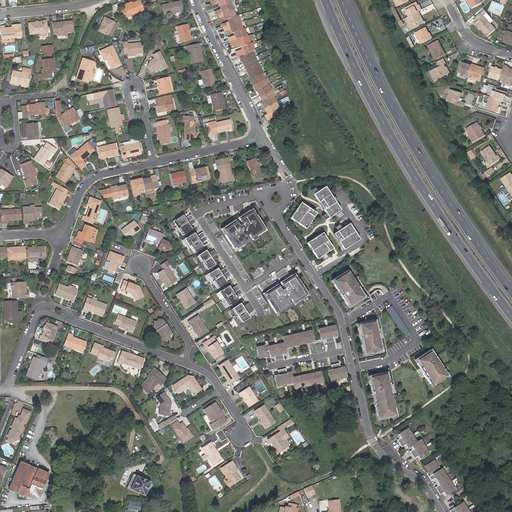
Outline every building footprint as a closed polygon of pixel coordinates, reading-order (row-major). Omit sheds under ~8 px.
[(130,3),(124,6),(124,8),(121,9),(124,16),(143,9),(139,0),(137,0),(132,2),(132,3),(131,4),(130,3)] [(164,14),(183,10),(181,1),(161,5),(164,14)] [(404,11),(406,18),(412,15),(415,14),(417,13),(421,10),(419,7),(418,7),(416,5),(404,11)] [(475,24),(480,29),(487,37),(494,30),(483,17),(484,16),(480,12),(475,18),(477,21),(475,24)] [(415,14),(412,15),(406,18),(403,20),(409,30),(422,23),(419,17),(417,18),(415,14)] [(108,35),(114,22),(104,17),(98,30),(108,35)] [(38,31),(45,30),(46,30),(45,19),(41,20),(37,20),(35,20),(28,21),(29,32),(38,31)] [(56,31),(64,31),(72,30),(71,19),(51,21),(52,32),(56,31)] [(4,26),(0,26),(0,29),(1,38),(21,35),(20,22),(14,22),(15,24),(11,25),(4,26)] [(189,32),(189,29),(187,23),(177,25),(180,41),(192,39),(191,35),(190,35),(189,32)] [(413,34),(419,45),(429,40),(430,39),(428,36),(427,37),(426,35),(423,29),(413,34)] [(511,33),(505,32),(502,41),(511,44),(511,33)] [(247,37),(230,42),(231,46),(238,44),(240,45),(240,47),(241,47),(243,46),(249,44),(247,37)] [(129,53),(135,52),(143,51),(142,41),(128,43),(127,41),(123,42),(124,53),(129,52),(129,53)] [(429,53),(440,47),(437,41),(425,47),(429,53)] [(199,42),(188,45),(191,63),(203,60),(199,42)] [(236,51),(237,57),(239,56),(251,51),(254,50),(252,43),(249,44),(243,46),(243,48),(242,49),(236,51)] [(111,68),(120,63),(112,45),(100,50),(104,60),(107,58),(111,68)] [(433,61),(444,55),(440,47),(429,53),(433,61)] [(159,71),(167,67),(159,51),(151,55),(153,58),(149,60),(151,64),(146,66),(150,74),(159,70),(159,71)] [(244,67),(257,62),(254,56),(251,51),(239,56),(242,61),(244,67)] [(49,67),(51,67),(52,67),(51,57),(41,58),(42,68),(40,68),(40,72),(37,73),(37,79),(42,79),(42,78),(50,77),(49,70),(49,67)] [(88,81),(89,78),(91,71),(89,70),(90,68),(92,69),(94,61),(82,57),(76,77),(88,81)] [(442,60),(435,63),(438,68),(428,73),(434,82),(447,75),(444,69),(442,66),(444,64),(442,60)] [(257,62),(244,67),(247,72),(250,78),(261,73),(262,73),(259,67),(257,62)] [(467,76),(471,65),(466,64),(466,65),(461,64),(457,73),(467,76)] [(484,69),(471,65),(467,78),(480,82),(484,69)] [(508,68),(504,66),(502,71),(499,80),(503,81),(502,84),(511,87),(511,83),(511,70),(507,69),(508,68)] [(488,78),(499,81),(499,80),(502,71),(491,67),(488,78)] [(9,79),(20,81),(22,82),(23,82),(27,82),(29,71),(21,69),(20,71),(11,68),(9,79)] [(201,70),(205,86),(214,84),(211,68),(201,70)] [(250,78),(249,78),(252,84),(255,90),(256,89),(259,94),(261,100),(260,100),(263,106),(266,112),(277,106),(274,100),(271,94),(273,94),(270,88),(267,83),(266,84),(264,78),(261,73),(250,78)] [(161,94),(172,91),(168,76),(157,79),(161,94)] [(115,106),(112,88),(101,91),(105,108),(115,106)] [(450,90),(446,101),(452,104),(463,107),(465,104),(458,102),(461,93),(450,90)] [(225,108),(224,101),(223,101),(222,95),(223,95),(222,91),(211,94),(214,110),(217,110),(217,112),(224,111),(223,108),(225,108)] [(499,101),(503,102),(506,94),(496,91),(494,99),(495,99),(499,101)] [(165,95),(155,98),(158,111),(174,108),(172,98),(165,99),(165,95)] [(499,101),(495,99),(494,99),(490,97),(488,103),(487,103),(485,109),(486,109),(495,112),(497,107),(497,106),(499,101)] [(45,113),(44,103),(36,104),(27,105),(27,106),(22,106),(23,116),(28,116),(28,114),(45,113)] [(277,106),(266,112),(264,113),(266,119),(276,114),(279,109),(277,106)] [(114,127),(122,125),(121,117),(120,117),(119,112),(118,107),(108,110),(112,127),(114,127)] [(60,116),(65,127),(81,118),(74,108),(60,116)] [(193,140),(193,132),(194,121),(193,121),(192,121),(192,116),(182,116),(182,121),(184,122),(184,140),(193,140)] [(171,141),(167,119),(156,121),(161,143),(171,141)] [(217,131),(225,130),(232,128),(230,119),(215,122),(215,121),(208,123),(210,134),(217,132),(217,131)] [(27,123),(28,140),(39,139),(38,123),(27,123)] [(467,137),(470,143),(482,137),(478,131),(477,132),(476,129),(477,128),(475,124),(464,131),(464,132),(459,135),(462,139),(467,137)] [(89,153),(93,149),(91,138),(83,145),(76,151),(73,153),(70,156),(80,168),(85,164),(81,160),(89,153)] [(119,146),(121,157),(133,155),(133,153),(140,151),(137,142),(119,146)] [(98,157),(104,156),(113,154),(113,155),(117,154),(115,143),(96,147),(98,157)] [(42,147),(34,160),(42,166),(51,153),(53,154),(56,149),(48,144),(47,144),(44,148),(42,147)] [(480,152),(490,166),(499,160),(496,156),(489,146),(480,152)] [(67,153),(70,156),(73,153),(76,151),(73,147),(67,153)] [(468,152),(472,159),(478,155),(474,148),(468,152)] [(228,174),(230,174),(227,158),(215,160),(220,182),(230,180),(228,174)] [(255,171),(258,171),(254,159),(245,162),(252,181),(258,179),(257,174),(256,174),(255,171)] [(37,176),(31,161),(21,165),(27,180),(25,181),(28,187),(38,184),(35,177),(37,176)] [(68,176),(70,172),(72,168),(63,163),(55,178),(64,183),(67,178),(68,176)] [(206,167),(200,168),(193,170),(193,168),(189,169),(191,182),(200,180),(209,178),(206,167)] [(6,174),(7,172),(0,168),(0,181),(3,184),(7,186),(12,178),(6,174)] [(489,176),(494,172),(491,168),(485,172),(489,176)] [(181,175),(180,172),(170,175),(172,185),(186,182),(186,181),(184,174),(181,175)] [(501,179),(511,195),(511,175),(510,173),(501,179)] [(158,187),(155,174),(150,176),(150,177),(142,179),(144,187),(144,189),(152,187),(152,188),(158,187)] [(142,179),(142,178),(139,178),(133,180),(133,178),(130,179),(132,187),(135,187),(136,189),(144,187),(142,179)] [(128,195),(125,184),(110,187),(113,198),(128,195)] [(324,185),(312,193),(327,216),(339,209),(324,185)] [(65,195),(68,191),(60,186),(58,190),(57,189),(48,203),(58,209),(60,206),(59,205),(61,202),(65,195)] [(84,220),(92,223),(101,201),(90,197),(87,205),(90,206),(86,216),(84,220)] [(314,212),(299,201),(288,216),(304,227),(314,212)] [(32,217),(34,217),(41,216),(40,207),(34,207),(34,205),(30,205),(31,206),(23,207),(24,222),(28,222),(28,220),(32,219),(32,217)] [(100,207),(96,217),(103,220),(107,210),(100,207)] [(20,208),(0,209),(1,223),(6,222),(5,219),(8,219),(21,218),(20,208)] [(250,208),(247,210),(252,218),(255,216),(250,208)] [(232,219),(221,227),(226,235),(224,237),(231,248),(237,244),(239,247),(242,245),(240,242),(245,239),(243,236),(246,234),(248,237),(254,233),(256,236),(259,234),(257,231),(262,228),(255,216),(252,218),(247,210),(246,210),(235,217),(239,224),(237,226),(232,219)] [(182,236),(190,231),(188,227),(196,222),(191,215),(183,220),(180,216),(173,221),(182,236)] [(138,225),(134,216),(119,223),(123,232),(138,225)] [(358,238),(347,222),(331,232),(342,248),(358,238)] [(82,234),(79,233),(77,237),(75,236),(74,240),(81,243),(82,239),(89,241),(94,228),(87,226),(85,225),(83,232),(82,234)] [(146,227),(143,239),(146,240),(147,239),(158,242),(161,231),(146,227)] [(218,228),(224,237),(226,235),(221,227),(218,228)] [(331,247),(321,231),(305,241),(316,258),(331,247)] [(193,254),(201,249),(198,246),(207,241),(201,233),(193,238),(191,235),(184,240),(193,254)] [(168,251),(171,241),(161,238),(158,248),(168,251)] [(27,249),(24,249),(24,257),(27,257),(27,258),(36,258),(43,257),(42,246),(34,247),(31,247),(27,247),(27,249)] [(77,265),(82,250),(72,246),(67,261),(77,265)] [(7,259),(24,258),(24,257),(24,249),(23,247),(7,248),(7,259)] [(205,272),(212,267),(210,263),(218,258),(213,250),(205,256),(203,252),(195,257),(205,272)] [(121,264),(124,257),(110,251),(107,259),(110,261),(107,269),(115,272),(118,263),(121,264)] [(155,272),(164,287),(173,281),(164,266),(166,265),(163,260),(157,264),(160,269),(155,272)] [(67,265),(66,270),(77,273),(78,268),(67,265)] [(124,267),(118,265),(115,281),(121,282),(124,267)] [(216,289),(223,284),(221,281),(229,276),(224,268),(216,273),(214,270),(206,275),(216,289)] [(347,273),(344,269),(331,278),(333,282),(332,283),(336,289),(338,288),(340,292),(339,293),(346,303),(347,302),(350,306),(363,297),(360,293),(362,292),(348,272),(347,273)] [(293,272),(290,274),(296,282),(298,280),(293,272)] [(276,283),(264,291),(269,299),(267,301),(275,312),(281,308),(283,311),(285,309),(283,306),(289,303),(287,300),(289,298),(292,301),(298,297),(299,300),(302,298),(300,295),(306,292),(298,280),(296,282),(290,274),(279,281),(283,288),(280,290),(276,283)] [(139,286),(123,280),(120,289),(132,294),(135,300),(143,296),(139,286)] [(29,298),(29,292),(27,292),(27,288),(26,281),(10,282),(11,289),(12,289),(12,293),(12,299),(27,298),(29,298)] [(77,292),(59,284),(55,295),(72,302),(77,292)] [(184,287),(174,294),(176,297),(177,297),(184,307),(193,302),(184,287)] [(226,308),(234,303),(231,300),(240,295),(234,287),(226,292),(224,289),(217,294),(226,308)] [(261,292),(267,301),(269,299),(264,291),(261,292)] [(214,302),(211,298),(204,302),(207,307),(214,302)] [(87,299),(82,311),(87,313),(87,311),(88,310),(94,312),(94,313),(102,316),(106,306),(87,299)] [(6,311),(6,320),(21,320),(20,313),(16,313),(15,302),(3,303),(3,311),(6,311)] [(238,325),(246,320),(244,317),(252,311),(247,304),(239,309),(236,306),(229,311),(238,325)] [(392,305),(386,309),(404,337),(410,333),(392,305)] [(205,331),(195,314),(186,320),(197,336),(205,331)] [(136,323),(117,316),(114,324),(119,326),(119,328),(133,333),(136,323)] [(169,331),(162,320),(153,327),(156,332),(155,332),(161,341),(169,336),(169,331)] [(373,321),(358,325),(359,329),(357,330),(360,341),(361,341),(363,345),(361,346),(362,353),(364,353),(365,357),(381,354),(380,349),(382,349),(376,325),(374,326),(373,321)] [(40,335),(38,340),(50,344),(57,326),(46,322),(45,325),(46,327),(45,329),(44,330),(41,336),(40,335)] [(326,326),(330,341),(334,340),(333,336),(337,335),(334,324),(326,326)] [(326,326),(318,328),(321,339),(325,338),(326,342),(330,341),(326,326)] [(311,329),(304,331),(306,342),(314,340),(311,329)] [(304,331),(297,332),(299,343),(306,342),(304,331)] [(297,332),(290,334),(292,345),(299,343),(297,332)] [(72,336),(67,334),(62,346),(81,353),(85,343),(71,337),(72,336)] [(290,334),(282,335),(285,346),(292,345),(290,334)] [(211,336),(201,342),(203,345),(205,345),(213,358),(221,353),(211,336)] [(255,346),(258,358),(265,356),(265,357),(269,356),(267,345),(266,342),(262,343),(262,345),(255,346)] [(275,343),(279,359),(283,358),(282,353),(286,353),(285,346),(284,342),(275,343)] [(100,346),(93,343),(89,353),(96,356),(98,359),(104,362),(108,360),(109,358),(112,359),(114,353),(99,347),(100,346)] [(275,343),(267,345),(269,356),(274,355),(275,360),(279,359),(275,343)] [(430,349),(416,357),(418,361),(417,362),(429,383),(430,382),(433,386),(447,379),(444,375),(446,374),(442,367),(441,368),(438,364),(440,363),(434,352),(432,353),(430,349)] [(124,355),(120,353),(115,364),(120,366),(120,365),(138,371),(142,360),(125,353),(124,355)] [(34,362),(32,362),(30,367),(31,368),(30,370),(28,371),(26,376),(36,380),(41,367),(43,362),(36,359),(34,362)] [(226,359),(217,365),(222,373),(223,373),(224,374),(224,375),(229,383),(238,378),(226,359)] [(335,363),(339,378),(347,377),(344,366),(340,367),(339,362),(335,363)] [(331,380),(339,378),(335,363),(331,364),(332,368),(328,369),(331,380)] [(284,384),(281,368),(277,369),(278,374),(273,375),(276,386),(284,384)] [(285,368),(281,368),(284,384),(293,382),(291,378),(290,371),(286,372),(285,368)] [(160,377),(153,371),(139,386),(147,393),(154,384),(158,386),(165,378),(162,376),(160,377)] [(321,371),(313,373),(316,383),(323,382),(321,371)] [(313,373),(306,374),(308,385),(316,383),(313,373)] [(385,373),(370,377),(371,382),(369,382),(373,396),(375,396),(377,406),(375,406),(378,417),(380,417),(381,421),(396,418),(395,413),(397,413),(388,377),(387,378),(385,373)] [(306,374),(299,376),(301,387),(308,385),(306,374)] [(186,376),(172,385),(177,393),(185,388),(185,387),(187,386),(188,386),(193,394),(200,389),(192,377),(190,379),(187,378),(186,376)] [(299,376),(292,377),(293,382),(294,388),(301,387),(299,376)] [(247,387),(238,393),(240,396),(241,396),(248,407),(256,401),(247,387)] [(163,392),(155,397),(160,404),(158,413),(167,415),(170,402),(163,392)] [(202,411),(212,427),(224,418),(222,415),(221,416),(219,413),(218,414),(217,411),(213,403),(202,411)] [(280,412),(284,409),(280,403),(276,406),(280,412)] [(275,424),(264,406),(255,412),(266,429),(275,424)] [(10,443),(20,439),(20,438),(19,436),(20,434),(22,433),(24,428),(23,425),(24,424),(26,423),(31,411),(22,408),(20,415),(18,414),(17,418),(17,419),(13,420),(10,427),(11,428),(11,429),(9,430),(7,437),(8,437),(6,441),(10,443)] [(183,444),(193,437),(189,430),(188,431),(182,423),(180,424),(178,420),(171,424),(183,444)] [(288,424),(286,421),(278,426),(280,430),(288,424)] [(282,429),(267,439),(269,443),(270,442),(271,443),(273,444),(274,445),(273,447),(277,452),(285,447),(282,443),(283,440),(288,437),(282,429)] [(400,439),(397,441),(399,444),(412,436),(407,430),(398,436),(400,439)] [(412,436),(399,444),(401,447),(405,446),(407,449),(411,447),(416,444),(412,436)] [(416,444),(411,447),(413,450),(409,452),(412,456),(425,448),(420,441),(416,444)] [(211,442),(201,448),(205,454),(209,459),(213,466),(223,460),(218,453),(216,452),(215,451),(216,450),(211,442)] [(425,448),(412,456),(414,459),(418,457),(420,461),(429,455),(425,448)] [(231,461),(220,468),(228,480),(231,484),(239,479),(234,472),(233,471),(234,470),(236,469),(231,461)] [(0,484),(1,485),(9,466),(0,462),(0,484)] [(16,481),(12,492),(26,498),(37,502),(39,495),(48,474),(20,462),(12,480),(16,481)] [(428,478),(440,471),(438,467),(436,468),(432,463),(423,468),(427,474),(426,475),(428,478)] [(440,471),(428,478),(431,482),(434,480),(436,483),(446,477),(441,470),(440,471)] [(126,487),(144,495),(151,482),(150,481),(151,480),(146,478),(146,479),(136,475),(137,473),(135,472),(134,474),(133,474),(126,487)] [(446,477),(436,483),(439,486),(435,489),(437,492),(450,484),(446,477)] [(8,490),(12,492),(16,481),(12,480),(8,490)] [(450,484),(437,492),(440,496),(443,494),(445,497),(455,491),(450,484)] [(316,494),(313,486),(305,490),(308,498),(316,494)] [(322,511),(321,511),(338,511),(340,511),(338,498),(328,500),(329,508),(327,511),(322,511)] [(137,509),(138,501),(129,500),(128,508),(137,509)] [(450,511),(464,511),(467,511),(463,503),(450,511)]
